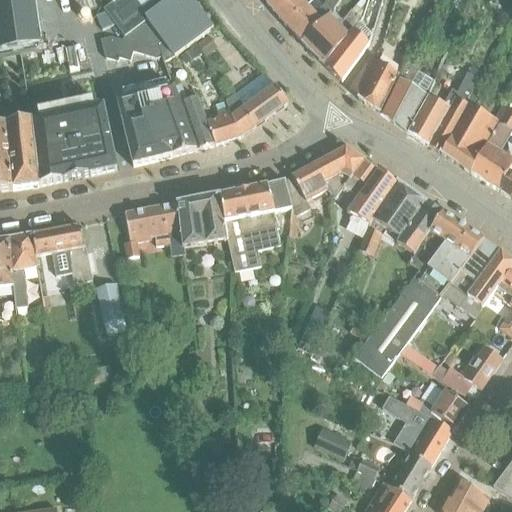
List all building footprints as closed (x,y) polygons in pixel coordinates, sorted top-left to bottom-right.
[(0,0),(0,48),(41,42),(40,37),(34,0),(0,0)] [(146,23),(175,0),(107,0),(112,6),(103,12),(123,40),(141,26),(146,23)] [(213,31),(189,0),(175,0),(146,23),(163,45),(158,48),(162,60),(163,61),(164,65),(175,59),(213,31)] [(285,28),(306,8),(299,0),(271,0),(266,5),(285,28)] [(330,15),(340,0),(339,0),(327,0),(321,9),(330,15)] [(361,0),(351,13),(361,21),(367,5),(361,0)] [(322,25),(306,8),(285,28),(301,45),(322,25)] [(329,18),(322,25),(301,45),(324,68),(359,24),(361,21),(351,13),(343,23),(332,12),(329,18)] [(141,26),(132,55),(156,62),(162,60),(158,48),(163,45),(146,23),(141,26)] [(359,24),(324,68),(341,84),(368,48),(370,44),(371,36),(359,24)] [(130,64),(132,55),(141,26),(123,40),(122,41),(124,43),(118,61),(130,64)] [(117,65),(118,61),(124,43),(111,40),(100,43),(105,61),(117,65)] [(208,41),(197,49),(205,61),(216,52),(208,41)] [(191,51),(181,58),(186,66),(196,59),(191,51)] [(410,54),(398,78),(379,117),(407,136),(427,100),(426,99),(434,83),(413,72),(419,58),(410,54)] [(379,117),(398,78),(372,60),(363,72),(349,93),(358,102),(379,117)] [(229,113),(240,141),(287,106),(264,75),(225,104),(227,113),(229,113)] [(427,100),(407,136),(428,148),(455,98),(461,101),(464,95),(469,98),(478,82),(467,76),(457,95),(451,92),(443,108),(427,100)] [(204,120),(197,101),(187,105),(181,89),(174,91),(174,92),(180,106),(196,154),(216,148),(207,126),(204,120)] [(136,101),(116,105),(131,169),(149,165),(172,160),(196,155),(196,154),(180,106),(174,92),(172,92),(158,96),(136,101)] [(455,98),(428,148),(470,176),(508,111),(511,104),(511,102),(507,99),(494,121),(464,106),(467,102),(469,98),(464,95),(461,101),(455,98)] [(33,125),(31,125),(39,189),(71,183),(71,182),(81,180),(82,180),(102,176),(116,173),(115,165),(103,110),(97,111),(39,124),(33,125)] [(511,113),(508,111),(470,176),(499,195),(508,175),(511,167),(511,162),(500,155),(511,133),(511,113)] [(220,122),(207,126),(216,148),(240,141),(229,113),(227,113),(218,116),(220,122)] [(31,124),(7,127),(13,193),(39,189),(31,125),(33,125),(32,123),(31,124)] [(0,194),(13,193),(7,127),(0,127),(0,194)] [(334,203),(343,191),(364,163),(345,151),(292,180),(286,183),(289,203),(292,208),(297,219),(310,213),(307,207),(328,196),(334,203)] [(364,163),(343,191),(358,201),(346,216),(370,228),(372,224),(397,185),(364,163)] [(511,177),(508,175),(499,195),(511,202),(511,177)] [(219,198),(226,244),(234,276),(261,270),(257,254),(280,250),(276,233),(279,233),(274,215),(292,208),(289,203),(286,183),(268,188),(219,198)] [(423,244),(442,217),(397,185),(372,224),(370,228),(369,230),(380,235),(383,231),(400,242),(398,246),(414,258),(422,244),(423,244)] [(219,198),(177,207),(180,235),(168,235),(169,247),(170,259),(184,257),(183,249),(226,244),(219,198)] [(180,235),(177,207),(147,212),(123,217),(129,245),(123,246),(126,261),(138,259),(136,244),(151,242),(151,240),(155,239),(156,249),(169,247),(168,235),(180,235)] [(422,244),(414,258),(408,267),(419,275),(378,330),(366,346),(355,362),(382,382),(400,357),(405,350),(443,298),(483,245),(442,217),(423,244),(422,244)] [(79,228),(33,238),(36,260),(51,257),(55,278),(71,275),(74,287),(91,283),(84,250),(79,228)] [(380,235),(369,230),(359,252),(374,258),(384,236),(380,235)] [(33,238),(8,243),(13,288),(16,311),(25,310),(20,273),(37,270),(36,260),(33,238)] [(0,289),(13,288),(8,243),(0,243),(0,289)] [(498,256),(483,245),(443,298),(475,320),(482,310),(493,296),(511,270),(511,265),(499,255),(498,256)] [(511,270),(493,296),(511,309),(510,310),(511,310),(511,316),(501,331),(511,338),(511,270)] [(123,321),(115,287),(95,292),(103,326),(123,321)] [(315,309),(306,331),(319,337),(320,338),(330,316),(315,309)] [(356,323),(349,335),(366,346),(373,333),(356,323)] [(297,351),(311,357),(319,337),(306,331),(297,351)] [(412,365),(417,357),(405,350),(400,357),(412,365)] [(438,369),(433,377),(466,399),(472,389),(480,394),(502,362),(484,350),(476,362),(473,361),(462,379),(450,371),(449,373),(440,367),(438,369)] [(433,377),(438,369),(428,362),(423,370),(433,377)] [(108,368),(84,373),(87,389),(111,383),(108,368)] [(433,422),(452,434),(468,410),(430,385),(419,405),(410,400),(406,409),(419,416),(426,419),(433,422)] [(43,399),(31,401),(33,409),(44,407),(43,399)] [(389,401),(382,412),(406,426),(392,449),(410,458),(430,470),(452,434),(433,422),(426,419),(419,416),(406,409),(389,401)] [(323,432),(314,451),(343,465),(352,445),(323,432)] [(410,458),(390,490),(410,502),(430,470),(410,458)] [(375,483),(380,471),(353,459),(348,471),(375,483)] [(511,465),(495,491),(511,499),(511,465)] [(483,511),(490,499),(458,483),(441,511),(483,511)] [(367,511),(404,511),(410,502),(390,490),(382,486),(367,511)] [(337,498),(332,505),(343,511),(348,505),(337,498)]
